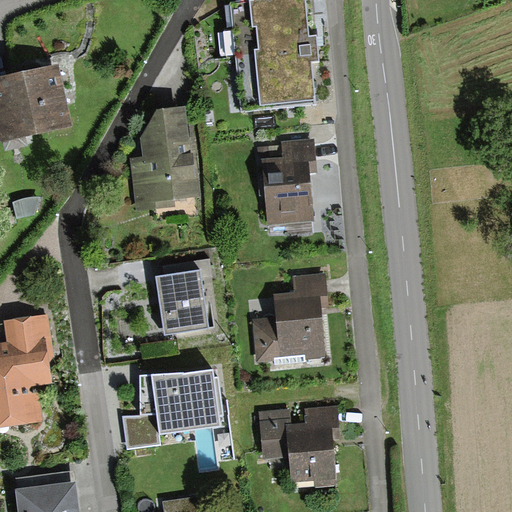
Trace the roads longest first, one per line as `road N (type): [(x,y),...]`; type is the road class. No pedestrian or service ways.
road 1 (residential): [(110,511),(71,215),(193,0)]
road 2 (residential): [(426,511),(376,0)]
